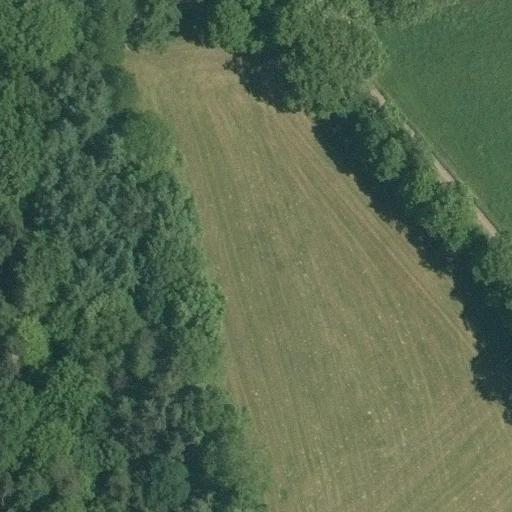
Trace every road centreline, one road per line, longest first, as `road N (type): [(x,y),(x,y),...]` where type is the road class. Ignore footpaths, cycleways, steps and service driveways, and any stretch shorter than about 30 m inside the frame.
road 1 (track): [(290,0),(511,256)]
road 2 (track): [(0,243),(81,511)]
road 3 (unclassified): [(192,0),(0,22)]
road 4 (track): [(0,188),(27,120),(22,19)]
